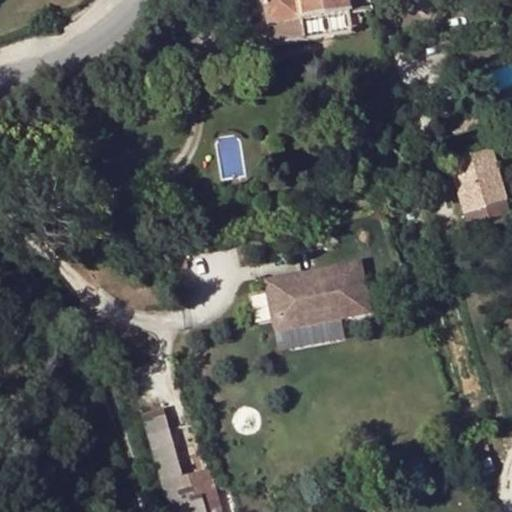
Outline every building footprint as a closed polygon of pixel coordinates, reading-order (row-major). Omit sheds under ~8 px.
[(372,13),(368,0),(262,0),(267,27),(249,29),(246,32),(244,34),(243,37),(243,40),(244,43),(245,47),(247,49),(250,51),(253,52),(255,53),(304,44),(301,23),(350,16),(372,13)] [(484,27),(497,23),(496,16),(483,18),(484,27)] [(446,143),(511,123),(511,105),(441,126),(446,143)] [(398,138),(406,166),(418,162),(409,135),(398,138)] [(471,213),(464,215),(470,237),(511,224),(511,223),(491,153),(449,165),(455,185),(462,183),(471,213)] [(455,185),(464,215),(471,213),(462,183),(455,185)] [(262,263),(264,286),(270,287),(272,308),(301,306),(301,301),(337,299),(338,309),(355,307),(355,298),(359,297),(357,265),(352,265),(351,256),(298,260),(299,267),(283,269),(282,261),(262,263)] [(283,269),(299,267),(298,260),(282,261),(283,269)] [(272,308),(270,287),(264,286),(266,314),(338,309),(337,299),(301,301),(301,306),(272,308)] [(182,477),(165,418),(143,424),(168,511),(223,511),(210,469),(182,477)]
